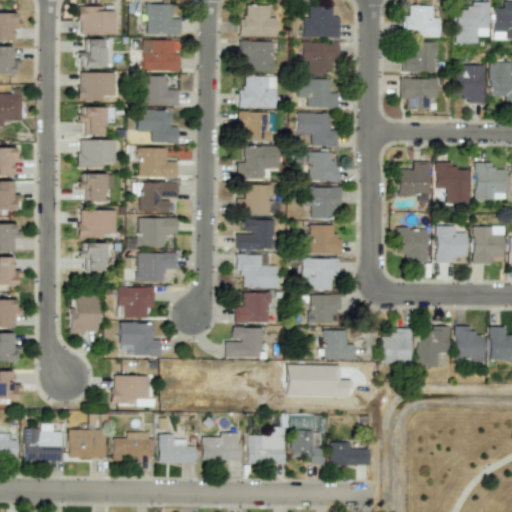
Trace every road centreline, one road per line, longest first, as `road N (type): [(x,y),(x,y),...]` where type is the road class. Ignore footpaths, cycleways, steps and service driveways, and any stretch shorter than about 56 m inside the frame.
road 1 (residential): [(368,0),(370,295),(511,296)]
road 2 (residential): [(47,0),(47,375),(63,375)]
road 3 (residential): [(0,489),(367,494)]
road 4 (residential): [(205,0),(202,274),(189,314)]
road 5 (residential): [(511,133),(367,131)]
